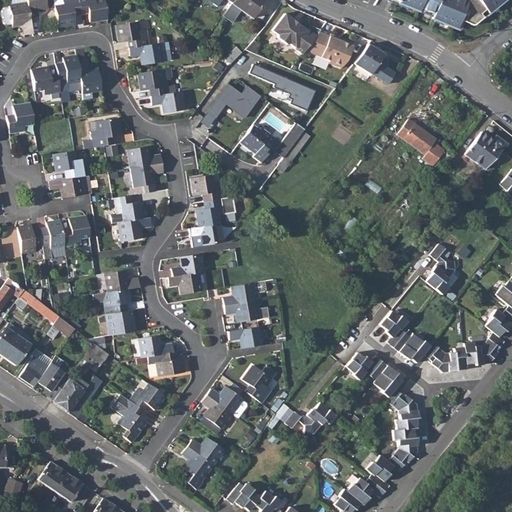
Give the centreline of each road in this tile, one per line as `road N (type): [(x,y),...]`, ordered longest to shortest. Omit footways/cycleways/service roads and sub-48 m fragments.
road 1 (residential): [(136,475),(200,383),(193,340),(152,302),(146,265),(180,207),(174,151),(169,138),(130,114),(96,38),(34,49),(0,98)]
road 2 (residential): [(387,511),(511,357)]
road 3 (residential): [(315,0),(410,36),(464,72)]
road 4 (residential): [(0,390),(136,475)]
